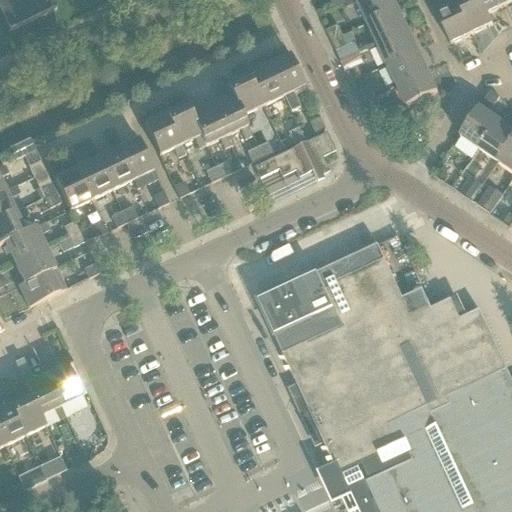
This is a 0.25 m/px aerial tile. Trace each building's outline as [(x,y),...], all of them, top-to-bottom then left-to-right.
[(0,0),(0,13),(9,33),(56,11),(50,0),(0,0)] [(392,0),(366,0),(357,4),(367,25),(398,11),(392,0)] [(493,26),(488,15),(488,16),(480,0),(466,0),(457,5),(472,36),(493,26)] [(480,0),(488,16),(488,15),(508,6),(505,0),(480,0)] [(436,15),(451,46),(472,36),(457,5),(436,15)] [(398,11),(367,25),(377,46),(408,31),(398,11)] [(327,31),(332,42),(344,36),(339,26),(327,31)] [(408,31),(377,46),(387,67),(418,52),(408,31)] [(349,47),(344,36),(332,42),(338,53),(349,47)] [(387,67),(397,87),(427,72),(418,52),(387,67)] [(269,67),(283,98),(284,98),(292,113),(301,108),(293,94),(305,88),(290,57),(269,67)] [(263,108),(283,98),(269,67),(248,77),(263,108)] [(359,67),(347,73),(352,83),(364,77),(359,67)] [(397,87),(407,108),(437,94),(427,72),(397,87)] [(232,97),(242,118),(243,117),(263,108),(248,77),(227,87),(232,97)] [(352,83),(357,93),(369,88),(364,77),(352,83)] [(492,93),(485,103),(493,108),(500,99),(492,93)] [(212,107),(227,138),(240,132),(245,142),(253,138),(243,117),(242,118),(232,97),(212,107)] [(165,116),(180,147),(195,141),(199,150),(205,148),(200,138),(201,137),(191,116),(192,116),(187,106),(165,116)] [(205,148),(220,141),(224,151),(231,148),(227,138),(212,107),(192,116),(191,116),(201,137),(200,138),(205,148)] [(380,109),(367,115),(372,125),(384,119),(380,109)] [(480,150),(494,129),(499,122),(479,109),(460,137),(480,150)] [(165,116),(144,126),(159,157),(174,151),(178,160),(185,157),(180,147),(165,116)] [(325,131),(319,120),(310,124),(315,136),(325,131)] [(511,130),(499,122),(494,129),(480,150),(499,163),(511,143),(511,130)] [(304,142),(298,130),(288,134),(294,146),(304,142)] [(322,160),(335,153),(326,134),(254,170),(259,181),(279,172),(282,179),(296,173),(299,180),(312,174),(315,181),(329,174),(322,160)] [(117,151),(132,183),(146,176),(150,185),(158,182),(139,142),(117,151)] [(511,143),(499,163),(511,172),(511,143)] [(268,144),(257,149),(263,160),(273,156),(268,144)] [(257,149),(247,153),(252,165),(263,160),(257,149)] [(96,161),(111,193),(132,183),(117,151),(96,161)] [(28,168),(40,163),(35,154),(24,159),(28,168)] [(96,161),(76,171),(91,203),(111,193),(96,161)] [(227,164),(216,169),(221,180),(232,176),(227,164)] [(0,196),(6,193),(0,181),(0,179),(8,175),(5,168),(0,169),(0,196)] [(216,169),(206,173),(211,185),(221,180),(216,169)] [(55,181),(70,212),(91,203),(76,171),(55,181)] [(190,195),(185,184),(175,188),(180,200),(190,195)] [(38,190),(43,200),(54,195),(50,185),(38,190)] [(17,188),(6,193),(0,196),(0,221),(16,214),(9,200),(20,195),(17,188)] [(169,205),(163,194),(154,198),(159,210),(169,205)] [(59,206),(54,195),(43,200),(48,211),(59,206)] [(25,209),(16,214),(0,221),(0,247),(5,245),(5,244),(26,234),(25,234),(19,221),(29,217),(25,209)] [(133,209),(122,213),(128,225),(138,220),(133,209)] [(117,229),(128,225),(122,213),(112,218),(117,229)] [(69,239),(80,234),(75,223),(64,229),(69,239)] [(26,234),(5,244),(5,245),(15,265),(46,250),(39,237),(49,232),(46,224),(25,234),(26,234)] [(106,235),(101,224),(91,228),(97,239),(106,235)] [(81,236),(80,234),(69,239),(73,249),(84,244),(81,236)] [(403,300),(378,245),(258,301),(336,469),(339,476),(397,449),(387,426),(508,371),(480,312),(460,321),(451,301),(432,310),(423,291),(403,300)] [(55,270),(46,250),(15,265),(24,285),(25,286),(55,270)] [(95,266),(84,271),(88,280),(99,275),(95,266)] [(29,309),(66,291),(55,270),(25,286),(24,285),(19,288),(29,309)] [(63,369),(46,377),(61,408),(80,399),(84,408),(91,404),(85,392),(80,395),(67,368),(73,365),(66,352),(57,356),(63,369)] [(66,419),(61,408),(46,377),(34,383),(23,361),(14,365),(30,398),(30,397),(40,418),(41,418),(54,411),(59,422),(66,419)] [(397,449),(339,476),(355,511),(511,511),(511,380),(508,371),(387,426),(397,449)] [(10,382),(0,386),(0,387),(5,398),(15,394),(10,382)] [(0,411),(10,407),(5,398),(0,387),(0,411)] [(46,428),(41,418),(40,418),(30,397),(30,398),(10,407),(25,438),(46,428)] [(0,439),(4,448),(25,438),(10,407),(0,411),(0,439)] [(53,467),(57,475),(65,472),(60,463),(53,467)]
